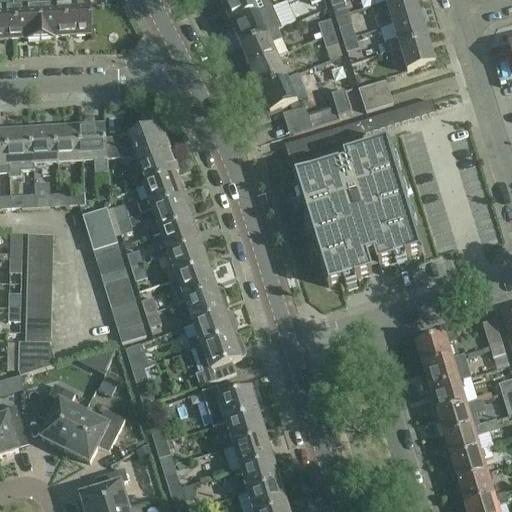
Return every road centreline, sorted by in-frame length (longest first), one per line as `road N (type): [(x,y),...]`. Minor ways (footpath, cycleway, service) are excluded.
road 1 (tertiary): [(290,348),(226,163),(180,63)]
road 2 (residential): [(423,511),(365,325)]
road 3 (residential): [(511,206),(458,23)]
road 4 (residential): [(0,85),(138,78),(180,63)]
road 5 (tertiary): [(341,511),(290,348)]
road 6 (residential): [(511,281),(365,325)]
